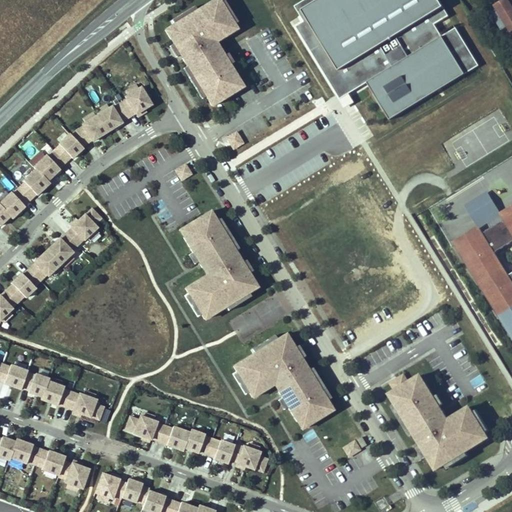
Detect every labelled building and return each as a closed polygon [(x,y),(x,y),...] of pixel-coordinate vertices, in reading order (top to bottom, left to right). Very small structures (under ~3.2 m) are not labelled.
[(236,30),(217,0),(212,0),(166,28),(213,105),(243,85),(216,43),(236,30)] [(386,117),(479,69),(457,27),(441,35),(434,23),(445,17),(436,0),(302,0),(293,4),(300,16),(293,19),(335,99),(368,82),(386,117)] [(493,6),(510,33),(511,31),(511,0),(505,0),(498,5),(497,3),(493,6)] [(503,34),(508,31),(494,8),(489,11),(503,34)] [(0,225),(10,216),(12,219),(26,206),(24,205),(36,194),(37,194),(49,183),(47,181),(72,156),(74,157),(84,148),(82,146),(91,141),(91,142),(122,123),(121,122),(135,113),(136,115),(152,105),(141,87),(125,97),(127,99),(112,108),(111,107),(81,125),(82,127),(75,131),(71,134),(70,133),(60,143),(61,144),(49,156),(48,155),(35,167),(36,168),(24,180),(25,182),(13,193),(12,192),(0,202),(0,225)] [(316,101),(250,140),(253,145),(236,156),(241,164),(324,115),(316,101)] [(224,137),(231,149),(243,143),(235,130),(224,137)] [(176,170),(181,180),(191,174),(185,165),(176,170)] [(4,176),(0,180),(0,181),(10,190),(14,186),(4,176)] [(350,184),(342,187),(348,201),(356,198),(350,184)] [(498,209),(488,190),(465,205),(477,227),(485,239),(488,237),(484,229),(499,219),(504,227),(508,225),(498,209)] [(511,201),(498,209),(508,225),(504,227),(499,219),(484,229),(488,237),(485,239),(477,227),(454,241),(463,256),(467,253),(471,260),(467,263),(484,290),(488,287),(498,304),(508,298),(511,303),(511,302),(511,201)] [(0,320),(13,309),(12,308),(24,296),(25,298),(36,288),(34,287),(46,275),(48,277),(73,252),(72,251),(83,240),(84,240),(97,228),(94,225),(101,218),(92,208),(85,215),(84,214),(71,226),(72,227),(60,239),(59,238),(34,262),(35,263),(22,275),(21,273),(11,283),(12,285),(0,296),(0,295),(0,320)] [(248,292),(257,287),(248,273),(242,263),(235,252),(215,220),(210,211),(185,227),(189,234),(183,238),(193,253),(198,262),(207,275),(185,288),(189,294),(201,314),(204,319),(225,307),(248,292)] [(235,252),(239,250),(219,218),(215,220),(235,252)] [(185,227),(179,231),(183,238),(189,234),(185,227)] [(194,264),(198,262),(193,253),(189,255),(194,264)] [(467,253),(463,256),(467,263),(471,260),(467,253)] [(248,273),(252,271),(246,260),(242,263),(248,273)] [(488,287),(484,290),(497,311),(511,303),(508,298),(498,304),(488,287)] [(228,311),(251,296),(248,292),(225,307),(228,311)] [(197,316),(201,314),(189,294),(185,296),(197,316)] [(511,302),(511,303),(497,311),(511,335),(511,302)] [(294,348),(286,334),(277,340),(254,354),(233,366),(237,372),(249,392),(252,397),(274,384),(282,398),(288,407),(297,422),(303,418),(307,425),(332,410),(327,401),(307,369),(301,359),(294,348)] [(254,354),(277,340),(274,335),(251,349),(254,354)] [(301,359),(305,356),(298,345),(294,348),(301,359)] [(0,380),(4,382),(3,383),(20,389),(21,387),(29,390),(28,392),(42,397),(41,399),(58,405),(58,404),(74,410),(73,411),(90,417),(99,420),(103,407),(95,404),(96,400),(79,394),(79,395),(64,389),(64,387),(48,381),(48,379),(35,374),(34,375),(26,372),(27,371),(10,365),(9,367),(0,363),(0,380)] [(327,401),(331,399),(311,367),(307,369),(327,401)] [(245,394),(249,392),(237,372),(233,374),(245,394)] [(420,376),(414,379),(419,386),(425,383),(420,376)] [(427,457),(436,470),(444,465),(467,451),(488,438),(485,433),(472,413),(469,407),(448,420),(439,406),(434,397),(425,383),(419,386),(414,379),(389,395),(394,403),(414,435),(421,446),(427,457)] [(439,406),(443,404),(438,395),(434,397),(439,406)] [(284,410),(288,407),(282,398),(278,401),(284,410)] [(410,438),(414,435),(394,403),(390,406),(410,438)] [(105,423),(110,411),(104,408),(99,421),(105,423)] [(485,433),(488,430),(476,410),(472,413),(485,433)] [(130,417),(125,429),(134,433),(134,434),(151,440),(151,439),(167,445),(166,446),(183,452),(184,449),(198,453),(198,452),(214,457),(213,459),(227,464),(229,460),(237,462),(237,464),(253,470),(254,469),(263,472),(267,460),(258,456),(259,452),(242,446),(242,447),(234,444),(234,446),(219,441),(219,442),(204,436),(204,435),(191,430),(190,433),(173,427),(172,429),(156,423),(157,422),(140,416),(139,420),(130,417)] [(303,418),(297,422),(301,429),(307,425),(303,418)] [(361,437),(357,440),(362,448),(366,445),(361,437)] [(0,457),(8,461),(9,458),(26,464),(26,462),(42,468),(41,470),(58,476),(58,477),(66,480),(65,482),(82,489),(89,469),(72,463),(71,464),(64,462),(65,458),(48,452),(48,453),(33,447),(33,446),(16,440),(15,443),(2,438),(1,439),(0,438),(0,457)] [(343,448),(348,456),(359,450),(354,441),(343,448)] [(423,459),(427,457),(421,446),(417,448),(423,459)] [(447,469),(470,455),(467,451),(444,465),(447,469)] [(214,511),(215,511),(198,505),(197,508),(181,502),(181,503),(165,498),(166,497),(149,491),(150,488),(128,481),(127,484),(119,481),(120,480),(102,473),(95,493),(112,499),(113,496),(121,499),(122,498),(136,503),(136,502),(144,504),(142,510),(148,511),(214,511)] [(376,501),(381,511),(389,507),(384,497),(376,501)]
